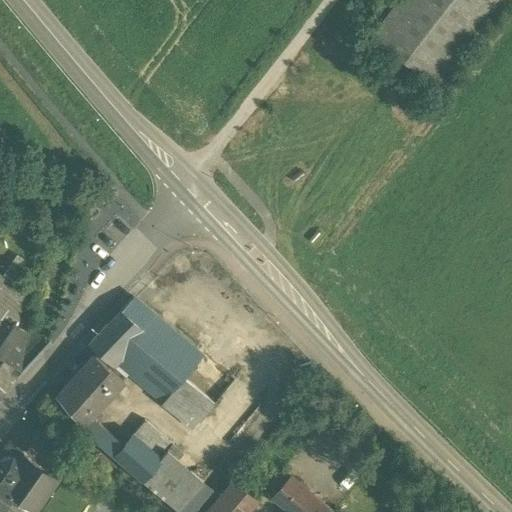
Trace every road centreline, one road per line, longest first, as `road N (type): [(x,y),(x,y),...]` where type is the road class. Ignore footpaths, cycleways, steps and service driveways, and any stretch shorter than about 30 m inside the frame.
road 1 (secondary): [(499,511),(192,192)]
road 2 (residential): [(0,416),(192,192)]
road 3 (secondary): [(192,192),(20,0)]
road 4 (track): [(192,192),(210,153),(328,0)]
